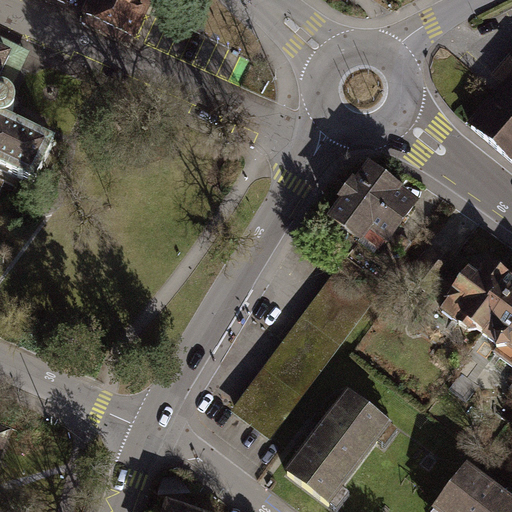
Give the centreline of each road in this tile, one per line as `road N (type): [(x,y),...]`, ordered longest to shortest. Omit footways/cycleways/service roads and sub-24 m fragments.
road 1 (tertiary): [(150,429),(333,124)]
road 2 (residential): [(0,362),(150,429)]
road 3 (residential): [(150,429),(270,511)]
road 4 (tertiary): [(401,116),(511,202)]
